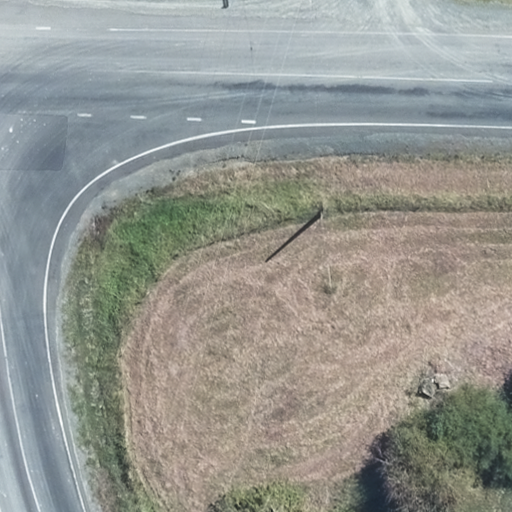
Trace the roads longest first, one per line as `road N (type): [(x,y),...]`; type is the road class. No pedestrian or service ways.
road 1 (tertiary): [(511,82),(0,68)]
road 2 (unclassified): [(35,511),(0,313)]
